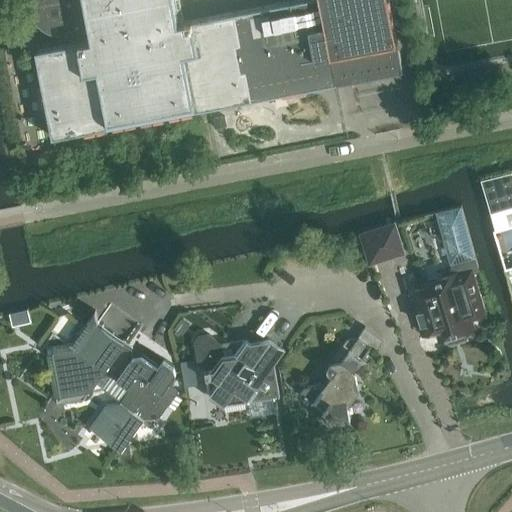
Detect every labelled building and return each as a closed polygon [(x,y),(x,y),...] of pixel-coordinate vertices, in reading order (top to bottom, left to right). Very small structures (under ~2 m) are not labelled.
[(338,82),(404,69),(391,0),(34,0),(34,4),(35,12),(39,21),(45,27),(53,33),(62,35),(67,36),(73,36),(87,34),(89,41),(37,51),(37,53),(53,138),(253,99),(338,82)] [(425,287),(411,292),(424,334),(438,330),(441,339),(445,338),(446,341),(449,343),(466,338),(467,335),(466,331),(473,329),(471,320),(479,318),(484,309),(481,301),(477,298),(470,275),(473,275),(473,273),(482,271),(478,256),(463,203),(437,210),(451,263),(454,275),(439,279),(436,278),(428,280),(427,283),(424,284),(425,287)] [(511,206),(491,213),(497,232),(511,227),(511,206)] [(379,229),(362,234),(369,259),(371,263),(390,257),(403,253),(394,225),(379,229)] [(28,309),(11,313),(13,325),(30,321),(28,309)] [(72,344),(48,348),(57,403),(86,399),(101,378),(114,376),(131,389),(121,403),(107,406),(91,428),(112,444),(129,441),(144,419),(162,416),(178,393),(169,385),(177,374),(175,367),(166,361),(160,368),(100,325),(96,310),(72,344)] [(181,318),(174,329),(184,335),(191,325),(181,318)] [(304,388),(300,395),(326,414),(328,425),(350,422),(348,409),(358,395),(356,377),(353,375),(372,350),(376,353),(377,350),(382,343),(365,330),(341,363),(329,365),(328,367),(329,375),(331,376),(322,388),(319,386),(304,388)] [(199,335),(195,341),(200,364),(210,370),(206,371),(210,397),(224,407),(279,398),(274,367),(285,353),(270,342),(258,344),(249,338),(223,343),(207,333),(199,335)]
